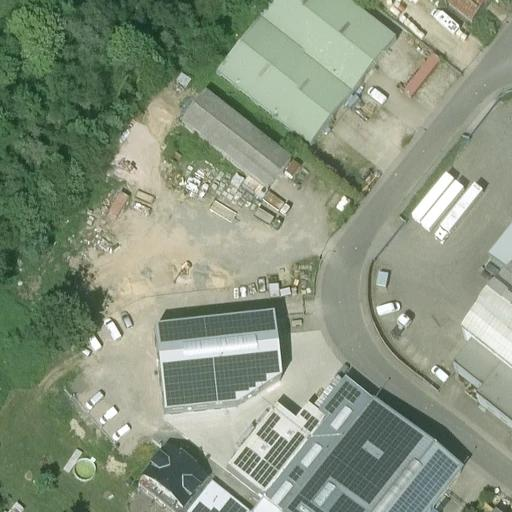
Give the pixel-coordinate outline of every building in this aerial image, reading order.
[(396,42),(343,0),(275,0),(258,22),(353,97),(396,42)] [(492,0),(436,0),(471,27),(492,0)] [(353,97),(258,22),(215,77),(310,152),(353,97)] [(288,166),(203,98),(180,128),(265,195),(288,166)] [(511,237),(493,262),(511,277),(511,282),(465,342),(474,350),(456,373),(485,396),(479,404),(511,429),(511,237)] [(270,322),(151,336),(162,423),(235,414),(278,387),(270,322)] [(343,385),(316,420),(324,426),(262,505),(261,504),(254,511),(288,511),(371,408),(343,385)] [(371,408),(288,511),(431,511),(459,477),(371,407),(371,408)] [(274,412),(224,475),(261,504),(262,505),(324,426),(316,420),(305,411),(293,427),(274,412)] [(180,511),(203,484),(165,454),(142,482),(180,511)] [(239,511),(211,490),(193,511),(239,511)]
